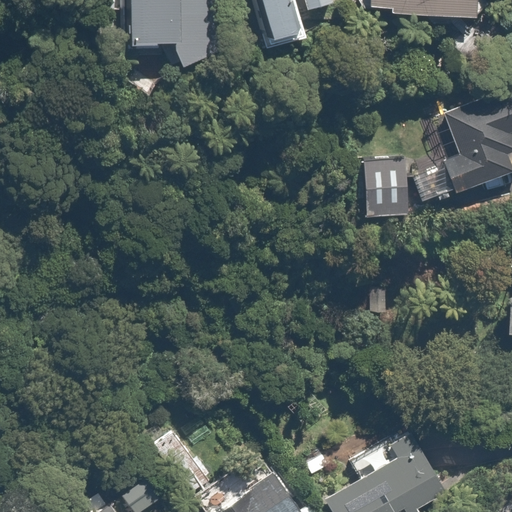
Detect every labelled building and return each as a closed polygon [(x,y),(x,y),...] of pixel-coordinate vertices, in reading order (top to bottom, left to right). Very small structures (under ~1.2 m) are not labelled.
[(154,0),(131,0),(134,51),(180,49),(181,73),(216,72),(212,0),(197,0),(155,2),(154,0)] [(289,0),(248,0),(260,52),(300,43),(289,0)] [(327,0),(302,0),(307,15),(330,8),(327,0)] [(485,0),(372,0),(371,16),(484,24),(485,0)] [(511,94),(443,121),(458,161),(439,169),(453,205),(511,182),(511,170),(508,158),(511,156),(511,94)] [(407,164),(367,166),(369,226),(409,225),(407,164)] [(400,511),(452,483),(421,429),(353,467),(362,482),(326,503),(331,511),(400,511)] [(294,469),(223,511),(305,511),(317,505),(294,469)]
